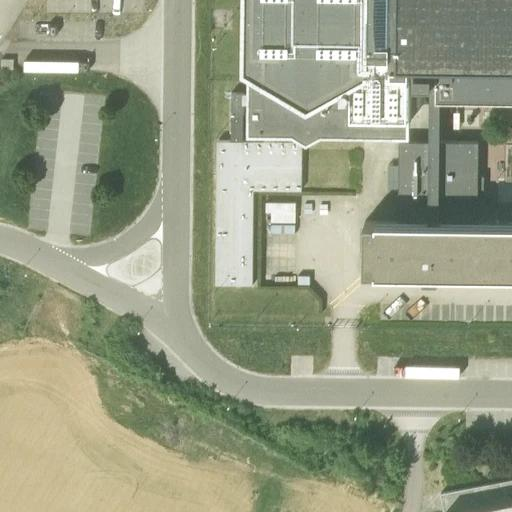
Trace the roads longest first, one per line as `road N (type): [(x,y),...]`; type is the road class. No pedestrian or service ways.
road 1 (unclassified): [(511,391),(244,385),(180,337)]
road 2 (unclassified): [(175,217),(178,0)]
road 3 (unclassified): [(180,337),(76,265)]
road 4 (unclassified): [(180,337),(175,217)]
